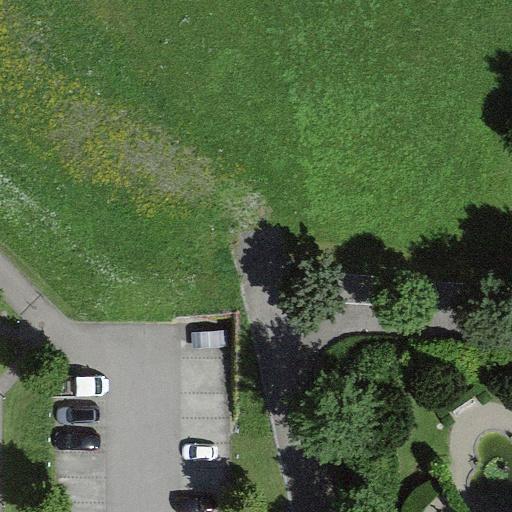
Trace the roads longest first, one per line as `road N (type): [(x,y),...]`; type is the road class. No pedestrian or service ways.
road 1 (residential): [(286,355),(341,320),(511,332)]
road 2 (residential): [(316,511),(286,355)]
